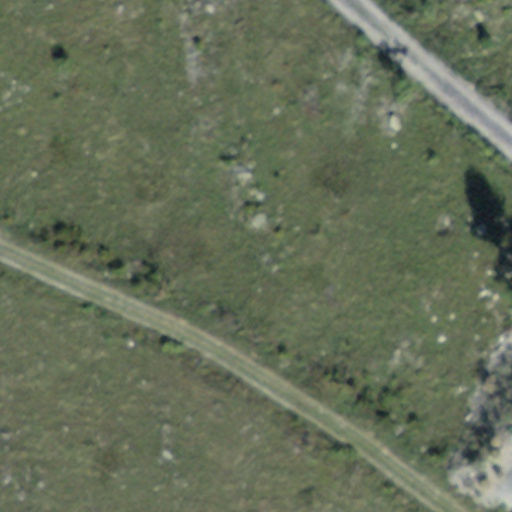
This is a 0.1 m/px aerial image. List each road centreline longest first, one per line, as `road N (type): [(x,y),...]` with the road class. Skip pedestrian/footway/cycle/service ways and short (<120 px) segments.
road 1 (track): [(444,511),(263,387),(0,241)]
road 2 (track): [(511,150),(355,0)]
